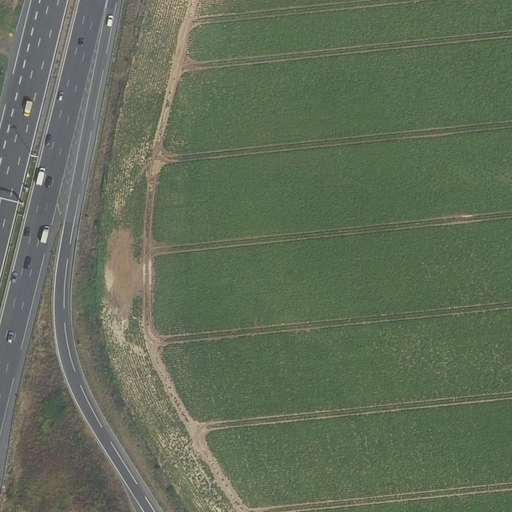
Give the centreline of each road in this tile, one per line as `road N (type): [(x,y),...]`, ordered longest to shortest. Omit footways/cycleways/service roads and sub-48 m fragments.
road 1 (motorway): [(152,511),(83,403),(61,343),(64,253),(115,0)]
road 2 (motorway): [(0,383),(93,0)]
road 3 (motorway): [(49,0),(0,210)]
